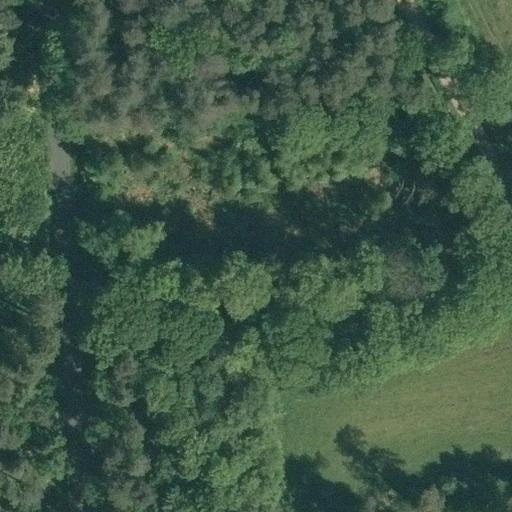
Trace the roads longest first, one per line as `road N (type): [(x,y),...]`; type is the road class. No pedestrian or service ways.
road 1 (unclassified): [(81,511),(52,0)]
road 2 (track): [(511,196),(405,0)]
